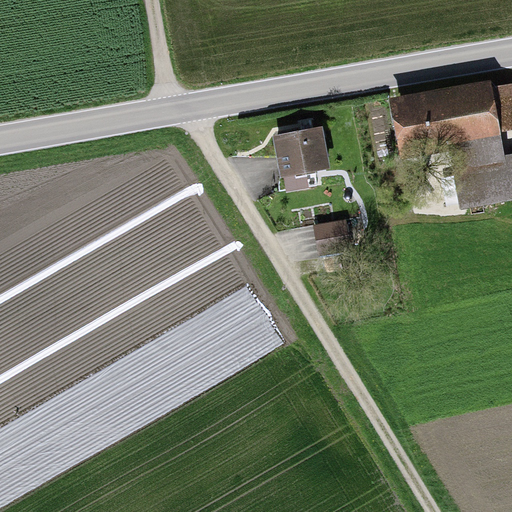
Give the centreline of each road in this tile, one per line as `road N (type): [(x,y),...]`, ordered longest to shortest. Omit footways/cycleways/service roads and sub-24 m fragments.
road 1 (tertiary): [(0,139),(511,54)]
road 2 (track): [(190,107),(434,511)]
